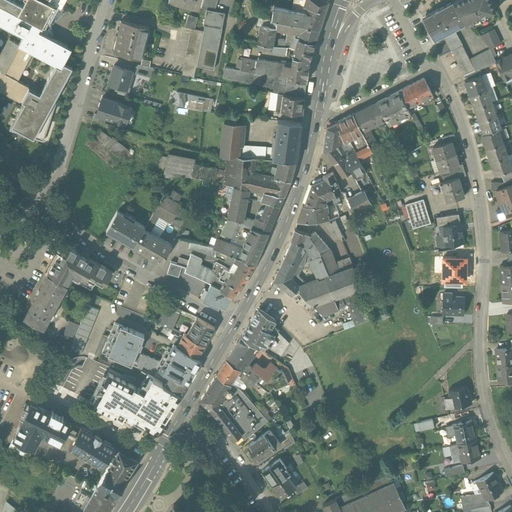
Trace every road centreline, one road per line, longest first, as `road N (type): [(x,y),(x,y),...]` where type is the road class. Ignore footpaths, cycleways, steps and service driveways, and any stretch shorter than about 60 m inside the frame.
road 1 (residential): [(447,89),(469,146),(484,229),(483,390),(511,468)]
road 2 (residential): [(235,326),(93,247),(43,203)]
road 3 (secondary): [(316,116),(289,216),(235,326)]
road 4 (residential): [(43,203),(108,0)]
road 5 (residential): [(271,511),(219,442),(179,417)]
road 6 (residential): [(316,116),(332,120),(432,69)]
